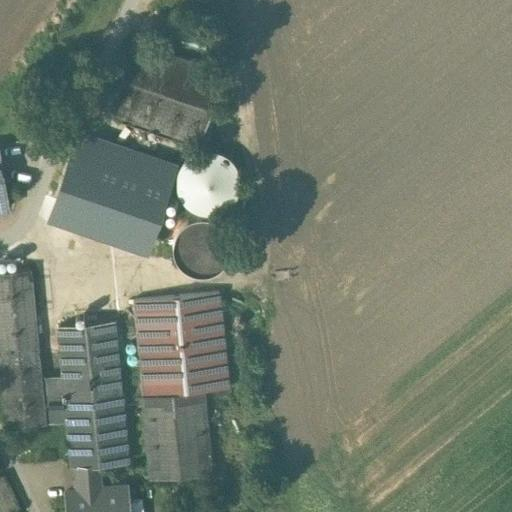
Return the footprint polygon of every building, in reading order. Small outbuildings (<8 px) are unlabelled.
[(134,42),(110,110),(199,140),(222,72),(134,42)] [(64,203),(106,217),(110,204),(158,220),(175,170),(76,137),(55,200),(64,203)] [(177,184),(178,190),(181,196),(184,201),(189,205),(194,209),(199,211),(205,212),(212,212),(218,211),(223,208),(228,205),(233,200),(236,195),(238,190),(240,183),(239,177),(238,171),(236,166),(232,161),(228,156),(223,153),(217,151),(211,149),(205,149),(199,151),(193,153),(188,157),(184,161),(180,166),(178,172),(177,178),(177,184)] [(0,158),(0,207),(9,206),(0,158)] [(51,210),(55,211),(57,209),(60,207),(63,206),(64,203),(55,200),(51,210)] [(57,209),(55,211),(54,214),(53,217),(53,221),(54,224),(56,226),(58,228),(61,230),(64,230),(68,230),(71,229),(73,227),(75,225),(77,222),(77,219),(77,216),(76,213),(74,210),(72,208),(69,207),(66,206),(63,206),(60,207),(57,209)] [(191,218),(184,222),(179,227),(175,232),(173,239),(172,246),(173,253),(176,260),(180,265),(185,270),(192,273),(198,275),(205,274),(212,273),(218,269),(224,265),(227,259),(230,252),(231,245),(230,238),(227,232),(223,226),(218,221),(211,218),(204,217),(197,217),(191,218)] [(29,268),(0,271),(0,372),(1,372),(6,426),(45,422),(41,377),(29,268)] [(219,290),(134,299),(143,395),(203,389),(229,386),(219,290)] [(113,320),(58,326),(63,375),(67,420),(71,466),(77,465),(98,463),(126,461),(113,320)] [(63,375),(41,377),(45,422),(67,420),(63,375)] [(203,389),(143,395),(151,477),(210,471),(203,389)] [(79,489),(66,490),(67,511),(127,511),(125,484),(100,487),(98,463),(77,465),(79,489)] [(3,474),(0,474),(0,511),(6,511),(18,507),(3,474)]
